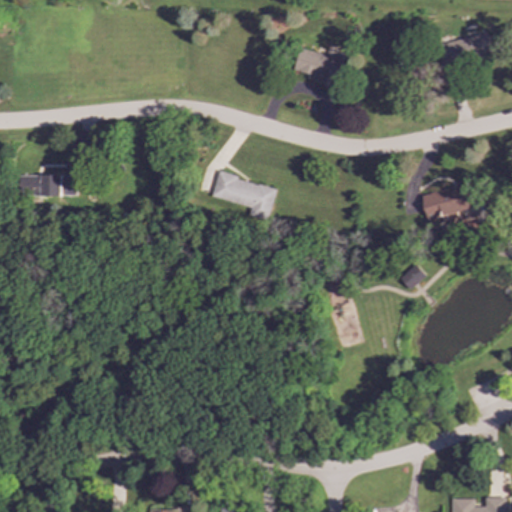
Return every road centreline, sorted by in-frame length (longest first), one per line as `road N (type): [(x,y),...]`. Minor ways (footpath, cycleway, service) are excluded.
road 1 (residential): [(511,119),(384,148),(317,143),(193,111),(0,123)]
road 2 (residential): [(483,426),(355,470),(149,459),(0,488)]
